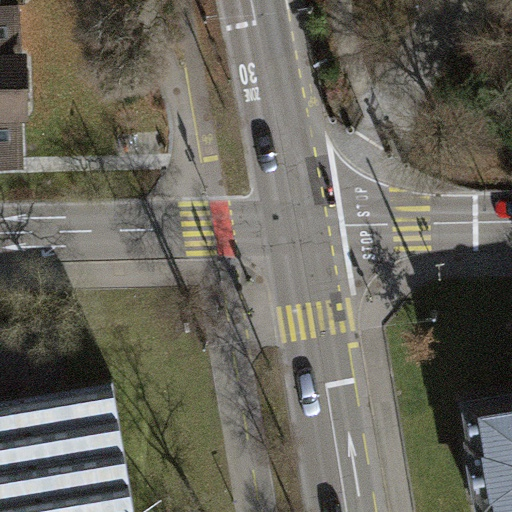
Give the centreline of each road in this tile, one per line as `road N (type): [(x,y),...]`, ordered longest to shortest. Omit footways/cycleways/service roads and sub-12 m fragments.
road 1 (primary): [(299,225),(0,232)]
road 2 (primary): [(299,225),(350,511)]
road 3 (primary): [(252,0),(299,225)]
road 4 (primary): [(511,220),(299,225)]
